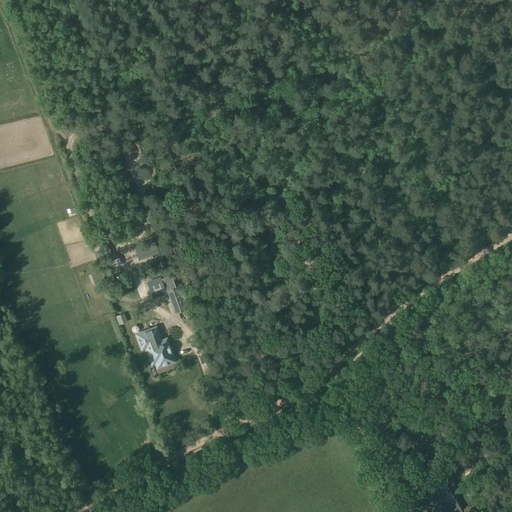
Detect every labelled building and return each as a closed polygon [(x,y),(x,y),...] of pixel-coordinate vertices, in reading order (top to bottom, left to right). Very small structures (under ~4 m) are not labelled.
[(139,259),(158,253),(155,244),(136,251),(139,259)] [(176,314),(185,312),(185,311),(172,276),(167,278),(162,280),(161,277),(147,282),(153,299),(169,293),(176,314)] [(119,325),(127,322),(124,313),(116,317),(119,325)] [(137,333),(142,348),(146,346),(149,355),(152,354),(155,362),(163,359),(164,364),(174,361),(170,351),(172,350),(170,346),(169,346),(166,338),(154,343),(149,329),(137,333)] [(429,499),(421,504),(424,511),(463,511),(456,499),(448,503),(437,483),(424,490),(429,499)]
